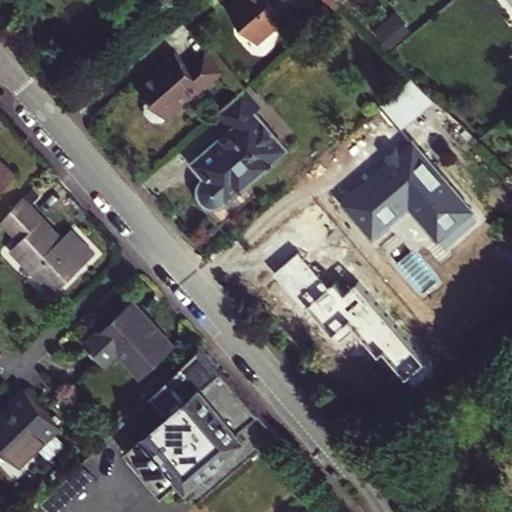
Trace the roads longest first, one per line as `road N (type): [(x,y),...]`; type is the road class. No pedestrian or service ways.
road 1 (residential): [(0,59),(330,442),(381,511)]
road 2 (unknown): [(241,338),(118,444),(124,473),(150,511)]
